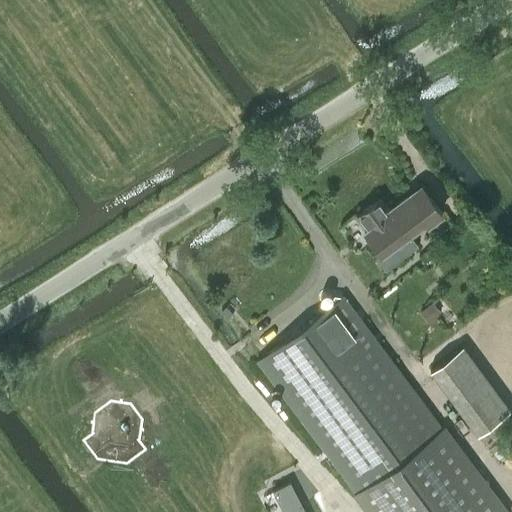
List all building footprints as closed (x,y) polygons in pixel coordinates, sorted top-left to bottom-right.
[(441,212),(416,184),(386,208),(377,198),(352,218),(359,227),(357,229),(376,254),(420,220),(425,226),(441,212)] [(430,247),(423,251),(430,261),(437,256),(430,247)] [(505,511),(343,295),(256,359),(369,511),(505,511)] [(511,407),(464,343),(431,367),(479,431),(511,407)] [(305,511),(291,484),(276,491),(286,511),(305,511)]
